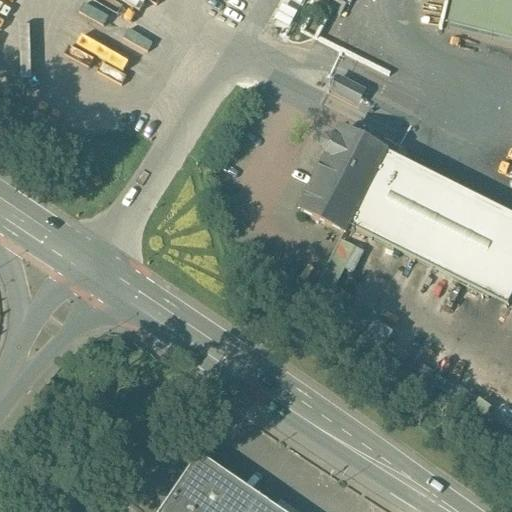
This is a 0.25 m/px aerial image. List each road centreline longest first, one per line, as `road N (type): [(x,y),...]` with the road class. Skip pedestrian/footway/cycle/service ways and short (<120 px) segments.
road 1 (secondary): [(92,269),(456,511)]
road 2 (unclassified): [(264,0),(92,269)]
road 3 (unclassified): [(0,249),(22,302),(20,373)]
road 4 (unclassified): [(92,269),(20,373)]
